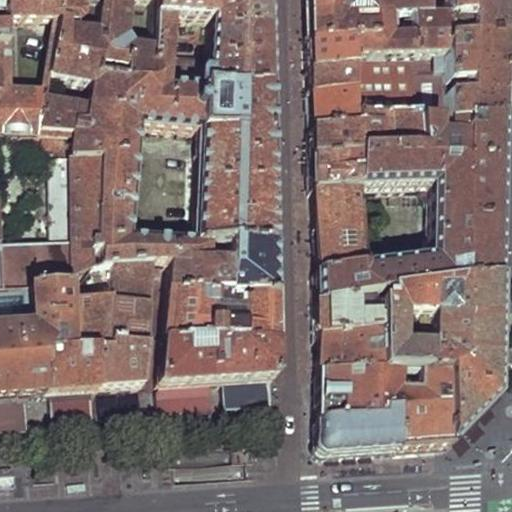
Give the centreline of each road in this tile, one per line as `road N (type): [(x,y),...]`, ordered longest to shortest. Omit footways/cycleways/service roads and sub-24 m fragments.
road 1 (residential): [(279,0),(291,500)]
road 2 (tertiary): [(511,489),(291,500)]
road 3 (tertiary): [(291,500),(111,511)]
